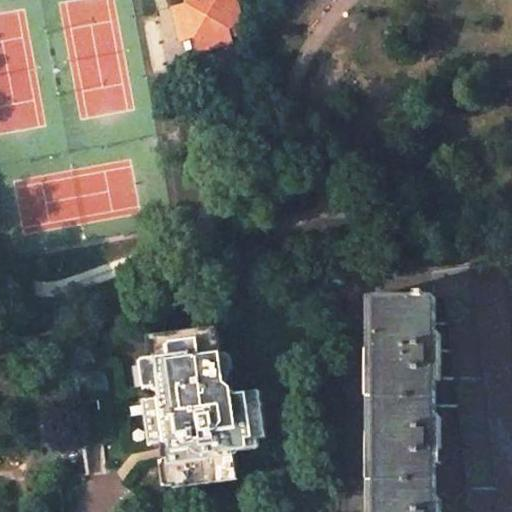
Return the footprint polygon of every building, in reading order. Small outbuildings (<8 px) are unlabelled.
[(243,24),(237,0),(188,0),(189,3),(197,35),(201,50),(233,42),(229,27),(243,24)] [(175,7),(183,38),(197,35),(189,3),(175,7)] [(511,511),(511,347),(501,262),(471,266),(501,511),(511,511)] [(416,298),(376,298),(376,511),(435,511),(436,298),(425,298),(416,298)] [(143,401),(149,440),(159,438),(161,453),(167,453),(173,489),(237,480),(231,443),(265,438),(258,391),(236,394),(223,383),(214,326),(145,336),(153,399),(143,401)]
